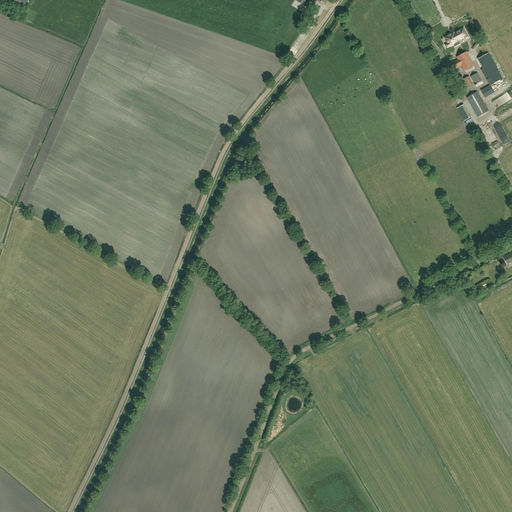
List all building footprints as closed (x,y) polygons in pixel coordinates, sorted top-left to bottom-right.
[(469,39),(467,35),(464,28),(454,33),(454,32),(445,37),(447,42),(445,44),(447,48),(459,41),(458,40),(463,38),(465,41),(469,39)] [(479,40),(472,49),(475,52),(481,43),(479,40)] [(457,68),(461,66),(464,70),(474,65),(467,52),(457,57),(458,60),(454,62),(457,68)] [(500,86),(504,83),(502,79),(503,79),(489,53),(475,60),(489,85),(480,90),(485,98),(496,92),(502,89),(500,86)] [(476,87),(483,83),(477,73),(471,77),(476,87)] [(473,85),(469,76),(463,79),(468,88),(473,85)] [(477,92),(467,97),(478,117),(488,111),(477,92)] [(503,96),(506,103),(511,100),(511,99),(510,93),(503,96)] [(471,117),(463,105),(458,108),(465,121),(471,117)] [(499,147),(496,141),(498,140),(495,135),(490,138),(496,148),(499,147)]
